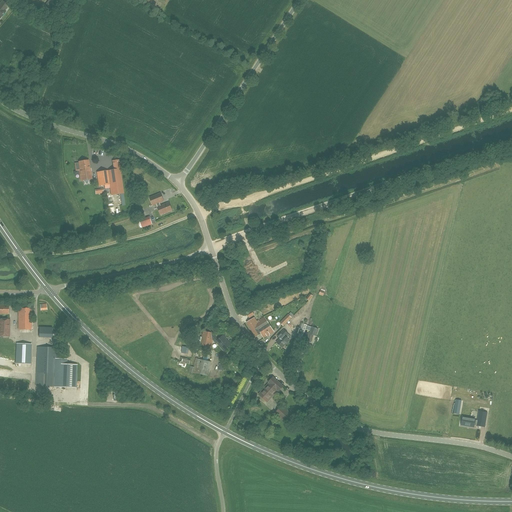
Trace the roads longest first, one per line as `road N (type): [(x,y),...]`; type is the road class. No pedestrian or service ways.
road 1 (track): [(511,109),(198,213)]
road 2 (track): [(210,247),(511,144)]
road 3 (primary): [(511,501),(370,486),(224,431)]
road 4 (unclassified): [(511,456),(357,427),(322,410),(265,358)]
road 5 (primary): [(224,431),(137,375),(48,290)]
road 6 (unclassified): [(177,183),(299,0)]
road 7 (unclassified): [(177,183),(123,148),(0,100)]
road 8 (track): [(11,255),(70,252),(198,213)]
road 9 (unclassified): [(48,290),(210,247)]
road 10 (unclassified): [(265,358),(233,314),(210,247)]
